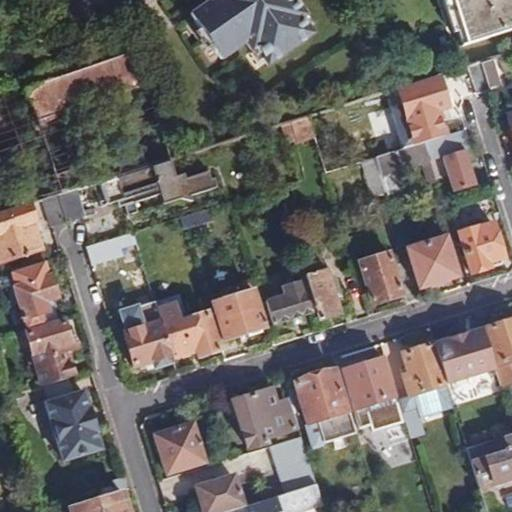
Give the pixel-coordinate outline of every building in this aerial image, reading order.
[(204,0),(191,9),(221,52),(246,35),(253,46),(257,43),(268,60),(312,30),(299,13),(303,10),(296,0),(204,0)] [(468,48),(475,46),(460,0),(449,0),(461,35),(464,33),(468,48)] [(511,0),(460,0),(475,46),(511,34),(511,0)] [(0,211),(31,202),(43,198),(57,193),(80,186),(94,182),(170,158),(172,158),(133,39),(0,90),(0,211)] [(468,64),(477,92),(490,88),(484,70),(493,67),(490,57),(468,64)] [(449,103),(440,73),(416,81),(400,86),(410,123),(432,116),(430,110),(449,103)] [(304,145),(319,140),(311,113),(280,123),(286,142),(301,137),(304,145)] [(471,147),(465,129),(427,140),(433,159),(471,147)] [(433,159),(427,140),(377,155),(380,162),(389,192),(402,188),(396,169),(425,160),(430,179),(438,177),(433,159)] [(170,158),(94,182),(102,206),(117,201),(120,207),(126,205),(129,214),(139,211),(135,202),(161,193),(164,202),(180,196),(193,199),(191,195),(218,187),(215,177),(211,178),(208,170),(185,176),(184,172),(175,174),(170,158)] [(389,192),(380,162),(365,166),(376,201),(390,197),(389,192)] [(80,186),(57,193),(65,222),(70,221),(89,214),(80,186)] [(51,226),(54,226),(65,222),(57,193),(43,198),(51,226)] [(31,202),(0,211),(0,261),(41,249),(33,222),(36,221),(31,202)] [(214,219),(211,208),(181,217),(185,228),(214,219)] [(461,231),(472,272),(491,266),(490,260),(504,256),(495,223),(480,227),(480,226),(461,231)] [(134,231),(86,246),(92,265),(140,250),(134,231)] [(409,246),(421,286),(431,283),(433,288),(449,284),(448,278),(458,275),(446,235),(409,246)] [(362,260),(374,303),(402,294),(389,252),(362,260)] [(316,311),(319,319),(340,313),(326,268),(305,274),(316,311)] [(316,311),(305,274),(304,271),(294,275),(297,286),(264,296),(272,325),(316,311)] [(27,328),(44,323),(41,313),(49,311),(45,299),(57,296),(50,274),(15,285),(27,328)] [(264,326),(254,291),(214,303),(225,339),(248,332),(249,336),(261,332),(260,328),(264,326)] [(125,311),(130,330),(161,321),(156,302),(125,311)] [(170,323),(180,355),(198,350),(199,356),(219,350),(208,311),(170,323)] [(511,318),(487,326),(505,385),(511,382),(511,318)] [(26,332),(43,385),(75,375),(65,343),(70,341),(69,336),(72,335),(74,332),(72,325),(69,323),(65,324),(64,320),(26,332)] [(155,366),(173,360),(161,321),(124,332),(134,366),(153,360),(155,366)] [(439,342),(450,376),(481,366),(479,361),(486,359),(482,346),(475,348),(471,332),(439,342)] [(446,383),(434,344),(404,353),(410,373),(404,375),(410,394),(446,383)] [(343,372),(355,408),(395,395),(384,359),(343,372)] [(357,431),(337,369),(294,382),(306,425),(327,418),(332,439),(357,431)] [(36,394),(53,462),(97,451),(80,383),(36,394)] [(454,407),(446,383),(410,394),(399,398),(404,414),(418,409),(421,417),(454,407)] [(234,400),(249,447),(267,441),(266,436),(295,427),(290,412),(279,415),(271,389),(234,400)] [(418,409),(404,414),(410,432),(425,429),(421,417),(418,409)] [(157,439),(168,474),(205,462),(192,419),(175,425),(176,428),(163,432),(157,439)] [(511,432),(467,447),(480,489),(511,478),(511,432)] [(301,437),(271,446),(286,494),(317,485),(301,437)] [(200,492),(205,511),(225,511),(244,506),(236,482),(200,492)] [(296,511),(323,504),(317,485),(286,494),(244,506),(225,511),(296,511)] [(127,511),(122,493),(116,494),(116,490),(111,487),(103,489),(100,496),(102,499),(71,508),(72,511),(127,511)]
